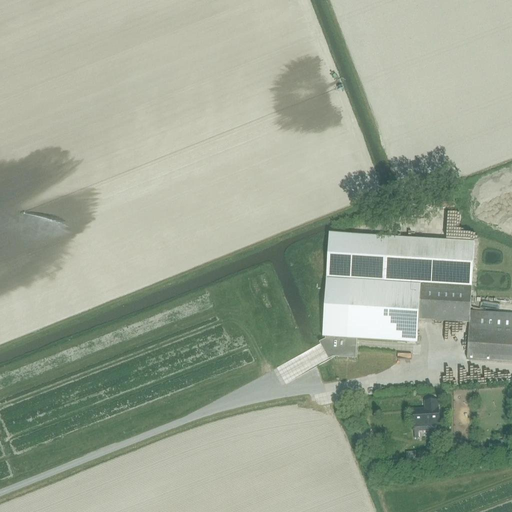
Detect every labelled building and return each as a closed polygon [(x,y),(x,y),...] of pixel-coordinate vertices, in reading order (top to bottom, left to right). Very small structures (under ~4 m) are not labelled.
[(329,235),(323,339),(325,339),(326,341),(335,358),(336,359),(356,360),(357,341),(410,344),(417,345),(418,321),(425,321),(470,324),(467,360),(511,362),(511,313),(470,311),(471,301),(471,290),(474,244),(388,239),(353,236),(329,235)] [(313,374),(300,377),(301,384),(314,382),(313,374)] [(413,415),(412,417),(412,422),(414,424),(414,428),(429,427),(429,428),(430,429),(436,429),(437,427),(437,426),(439,426),(438,409),(437,402),(425,403),(426,411),(422,411),(422,410),(413,411),(413,415)] [(511,440),(500,441),(500,450),(511,449),(511,440)] [(415,452),(407,452),(407,461),(416,460),(415,452)]
